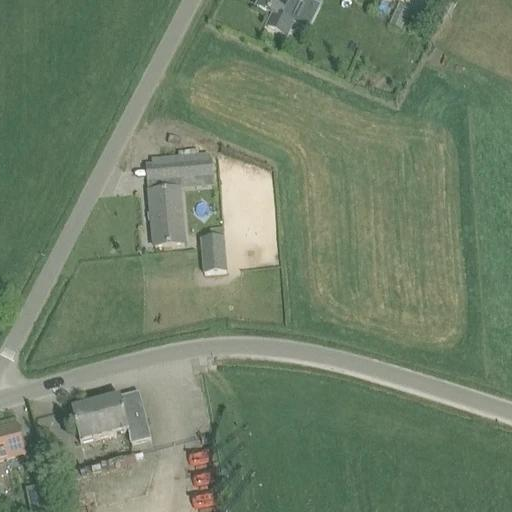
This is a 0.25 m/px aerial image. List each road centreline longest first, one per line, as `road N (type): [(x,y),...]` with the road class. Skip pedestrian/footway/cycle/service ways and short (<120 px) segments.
road 1 (unclassified): [(511,412),(360,365),(257,348),(172,353),(0,398)]
road 2 (unclassified): [(0,369),(191,0)]
